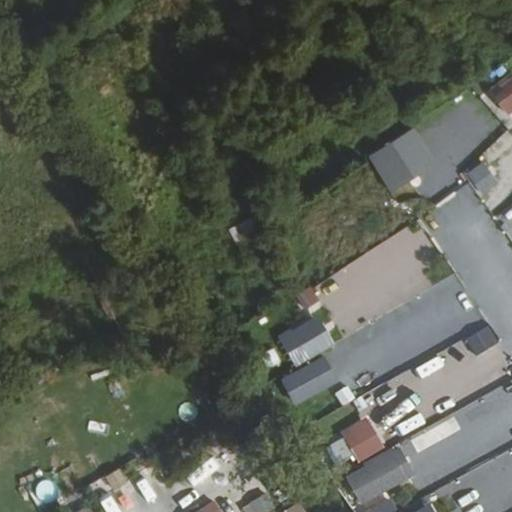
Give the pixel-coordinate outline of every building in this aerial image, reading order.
[(509,114),(511,111),(511,71),(489,90),(509,114)] [(480,159),(464,176),(483,195),(500,177),(480,159)] [(228,226),(233,238),(258,226),(252,215),(228,226)] [(478,284),(493,308),(503,301),(489,277),(478,284)] [(302,310),(319,303),(312,285),(294,292),(302,310)] [(309,358),(335,341),(317,312),(291,328),(309,358)] [(468,336),(479,355),(499,343),(489,325),(468,336)] [(296,406),(340,381),(325,353),(280,377),(296,406)] [(361,390),(380,378),(374,368),(355,379),(361,390)] [(358,463),(386,447),(367,415),(340,432),(358,463)] [(417,452),(460,428),(453,415),(409,439),(417,452)] [(259,497),(243,507),(246,511),(264,511),(268,510),(259,497)] [(193,511),(222,511),(213,498),(193,511)] [(125,511),(119,500),(107,507),(109,511),(125,511)] [(306,511),(299,501),(282,511),(306,511)]
